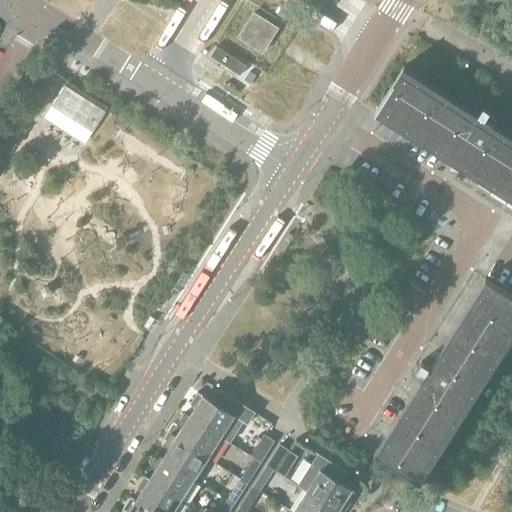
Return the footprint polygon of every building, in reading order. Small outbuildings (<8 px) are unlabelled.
[(277,28),(253,13),(238,37),(262,52),(277,28)] [(246,65),(216,46),(209,56),(239,75),(246,65)] [(511,193),(511,142),(488,127),(492,122),(484,118),(489,110),(483,106),(478,113),(474,119),(401,72),(404,67),(403,66),(374,113),(375,113),(378,108),(464,163),(461,168),(462,169),(465,164),(511,193)] [(64,85),(51,105),(92,131),(105,111),(64,85)] [(17,123),(7,138),(17,144),(27,129),(17,123)] [(374,454),(420,483),(421,482),(416,479),(511,327),(511,294),(485,278),(485,279),(490,282),(435,369),(422,360),(417,367),(425,372),(420,379),(426,383),(379,456),(374,453),(374,454)] [(170,306),(162,301),(152,317),(159,322),(170,306)] [(221,389),(215,398),(230,409),(236,400),(221,389)] [(198,402),(189,416),(220,436),(233,415),(197,392),(193,398),(198,402)] [(207,457),(220,436),(189,416),(183,413),(179,419),(184,423),(175,437),(207,457)] [(171,444),(162,458),(193,478),(207,457),(175,437),(170,434),(166,441),(171,444)] [(274,441),(265,435),(252,456),(261,462),(274,441)] [(280,444),(266,466),(276,472),(290,451),(280,444)] [(180,499),(193,478),(162,458),(157,455),(152,462),(158,465),(149,479),(180,499)] [(323,472),(319,470),(306,491),(337,511),(344,511),(350,503),(345,499),(351,489),(337,481),(344,470),(330,461),(323,472)] [(248,483),(259,466),(252,462),(241,478),(248,483)] [(264,469),(253,487),(260,491),(271,474),(264,469)] [(135,500),(153,511),(171,511),(172,511),(180,499),(149,479),(143,476),(139,483),(144,486),(135,500)] [(234,504),(245,487),(238,483),(227,500),(234,504)] [(250,491),(239,507),(246,511),(257,495),(250,491)] [(336,511),(337,511),(306,491),(292,511),(336,511)] [(153,511),(135,500),(130,497),(126,503),(131,507),(127,511),(153,511)]
